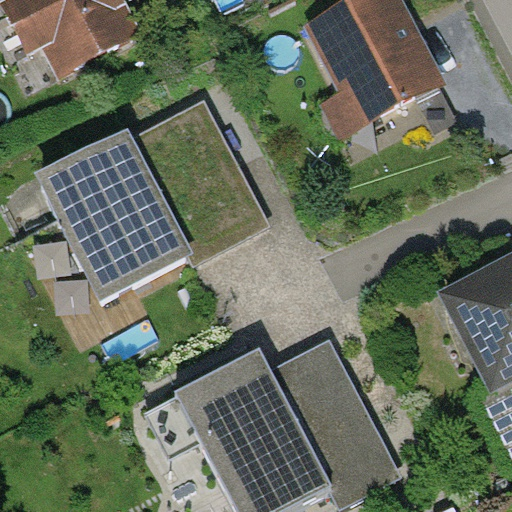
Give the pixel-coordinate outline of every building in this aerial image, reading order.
[(133,43),(109,0),(0,0),(0,59),(24,103),(133,43)] [(427,81),(382,0),(352,0),(285,37),(335,130),(427,81)] [(97,126),(0,178),(0,191),(64,309),(166,253),(97,126)] [(511,256),(511,254),(406,308),(490,472),(511,460),(511,256)] [(245,350),(139,406),(195,511),(285,511),(321,493),(245,350)]
